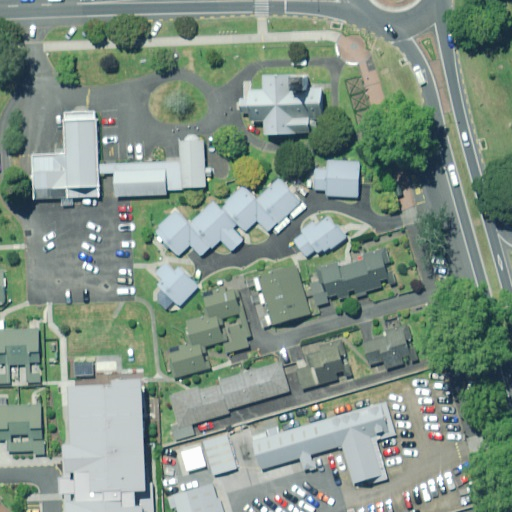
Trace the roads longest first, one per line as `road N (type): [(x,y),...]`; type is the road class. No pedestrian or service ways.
road 1 (secondary): [(511,402),(430,103),(399,25)]
road 2 (secondary): [(364,14),(287,5),(77,3)]
road 3 (secondary): [(442,0),(461,127),(487,220)]
